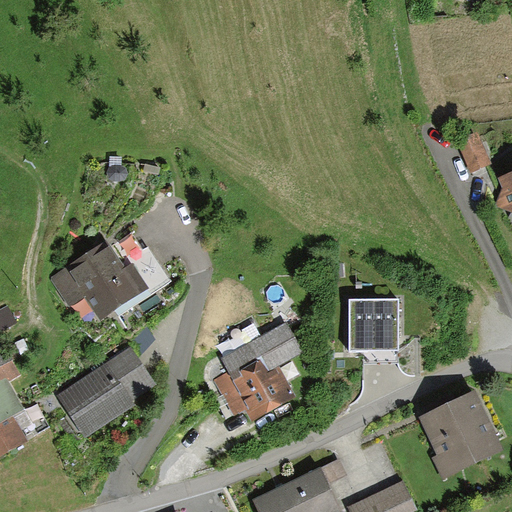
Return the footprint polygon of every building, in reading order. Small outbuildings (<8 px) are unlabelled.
[(466,170),(482,163),(468,134),(452,141),(466,170)] [(511,171),(499,177),(511,207),(511,171)] [(150,296),(170,283),(148,251),(143,255),(131,238),(110,252),(106,245),(52,281),(70,308),(86,297),(103,323),(148,293),(150,296)] [(401,301),(349,301),(349,352),(401,352),(401,301)] [(0,329),(19,322),(13,308),(0,313),(0,329)] [(303,355),(286,325),(220,360),(227,373),(215,379),(235,416),(247,410),(252,420),(293,398),(277,369),(303,355)] [(0,452),(23,441),(8,414),(22,407),(9,383),(18,377),(0,342),(0,452)] [(59,397),(85,439),(136,404),(131,399),(154,383),(131,348),(59,397)] [(442,480),(503,452),(476,393),(421,417),(436,452),(431,454),(442,480)] [(255,511),(340,511),(329,487),(349,478),(339,458),(250,501),(255,511)] [(348,511),(417,511),(402,482),(347,509),(348,511)]
